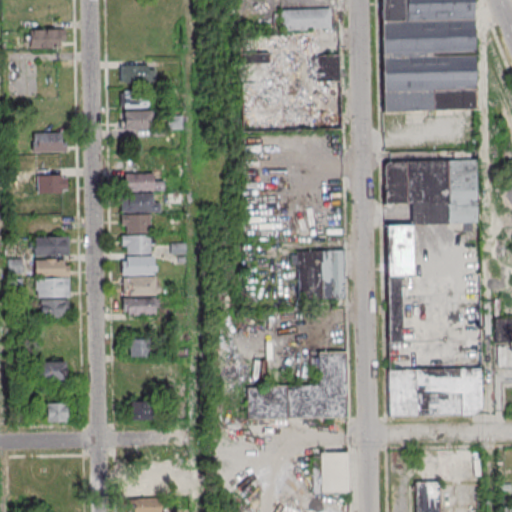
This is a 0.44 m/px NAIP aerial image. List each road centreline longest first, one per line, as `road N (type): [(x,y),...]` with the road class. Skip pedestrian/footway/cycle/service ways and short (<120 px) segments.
road 1 (residential): [(367,511),(357,0)]
road 2 (residential): [(97,511),(87,0)]
road 3 (residential): [(511,432),(301,439)]
road 4 (residential): [(195,438),(0,442)]
